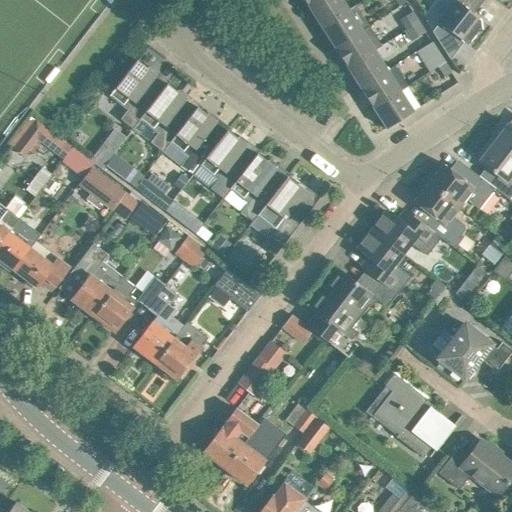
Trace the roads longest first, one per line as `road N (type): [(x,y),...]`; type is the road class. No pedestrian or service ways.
road 1 (residential): [(169,440),(363,184)]
road 2 (residential): [(197,0),(181,23),(190,54),(363,184)]
road 3 (residential): [(169,440),(0,311)]
road 4 (tertiary): [(129,493),(0,379)]
road 5 (residential): [(363,184),(491,96)]
road 6 (residential): [(403,356),(511,435)]
